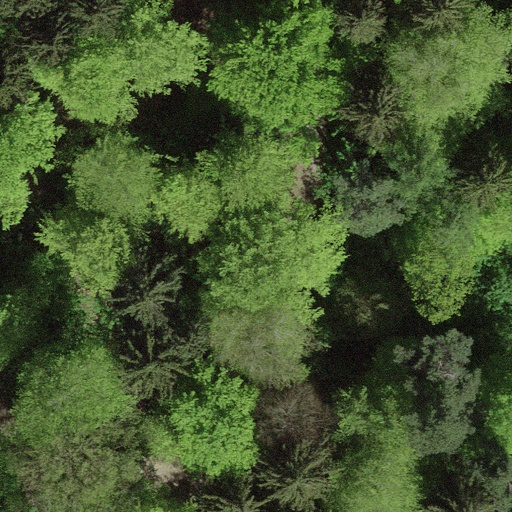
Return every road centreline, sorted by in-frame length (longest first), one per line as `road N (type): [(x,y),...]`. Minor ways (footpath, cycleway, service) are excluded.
road 1 (track): [(314,0),(312,174),(270,322),(215,463),(172,511)]
road 2 (track): [(28,461),(108,481),(215,463)]
